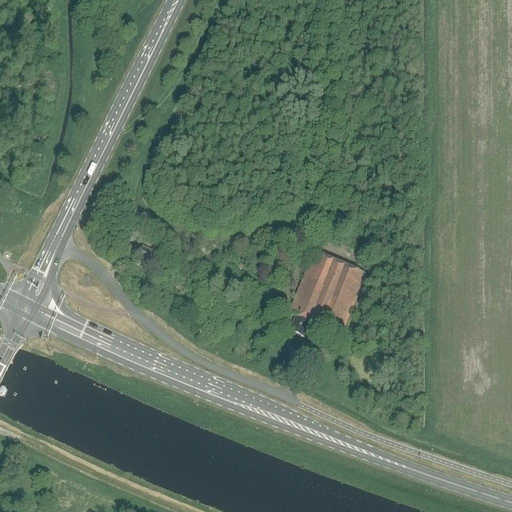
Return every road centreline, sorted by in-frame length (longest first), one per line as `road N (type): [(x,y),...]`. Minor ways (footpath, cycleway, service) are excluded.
road 1 (secondary): [(511,503),(121,354)]
road 2 (unclassified): [(282,396),(182,350),(59,243)]
road 3 (secondary): [(59,243),(175,0)]
road 4 (track): [(0,432),(175,511)]
